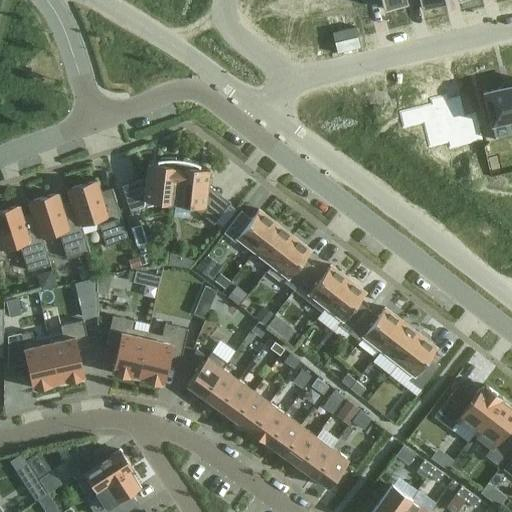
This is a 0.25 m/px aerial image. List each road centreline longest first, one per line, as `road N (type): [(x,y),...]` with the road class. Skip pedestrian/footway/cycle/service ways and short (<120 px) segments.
road 1 (residential): [(511,335),(249,130)]
road 2 (residential): [(511,23),(287,78)]
road 3 (residential): [(249,130),(191,89),(95,121)]
road 4 (residential): [(285,511),(174,436),(144,425)]
road 5 (residential): [(144,425),(122,417),(0,435)]
road 6 (residential): [(46,0),(95,121)]
